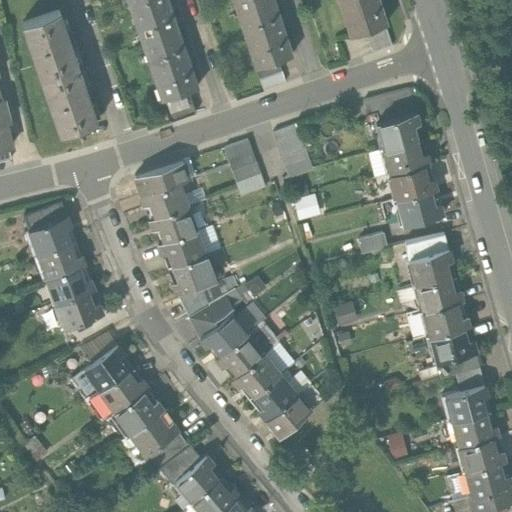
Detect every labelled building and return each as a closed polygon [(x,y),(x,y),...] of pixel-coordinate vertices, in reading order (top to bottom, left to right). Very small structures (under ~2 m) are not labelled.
[(178,31),(167,0),(127,0),(142,43),(178,31)] [(271,0),(231,0),(236,12),(271,0)] [(291,54),(272,0),(271,0),(236,12),(254,66),(277,59),(291,54)] [(386,22),(378,0),(338,0),(350,34),(364,29),(383,23),(386,22)] [(77,68),(57,9),(21,22),(41,80),(77,68)] [(391,45),(383,23),(364,29),(372,52),(391,45)] [(196,86),(178,31),(142,43),(160,98),(187,89),(196,86)] [(284,81),(277,59),(254,66),(262,89),(284,81)] [(95,119),(77,68),(41,80),(59,132),(95,119)] [(368,120),(414,108),(408,87),(362,99),(368,120)] [(194,112),(187,89),(160,98),(168,121),(194,112)] [(368,120),(364,121),(369,138),(380,134),(380,135),(382,134),(385,146),(415,137),(411,123),(417,121),(414,108),(368,120)] [(296,122),(274,130),(278,142),(300,134),(296,122)] [(5,129),(4,123),(0,123),(0,148),(8,146),(4,129),(5,129)] [(300,134),(278,142),(282,153),(304,145),(300,134)] [(415,137),(385,146),(388,157),(385,158),(389,172),(392,171),(421,163),(427,161),(424,151),(420,152),(415,137)] [(246,139),(223,147),(227,158),(250,150),(246,139)] [(304,145),(282,153),(285,164),(308,156),(304,145)] [(0,160),(11,157),(8,146),(0,148),(0,160)] [(250,150),(227,158),(231,170),(254,162),(250,150)] [(308,156),(285,164),(290,176),(312,168),(308,156)] [(141,193),(178,180),(178,181),(189,177),(182,159),(134,175),(141,193)] [(254,162),(231,170),(235,181),(258,173),(254,162)] [(421,163),(392,171),(395,182),(392,183),(396,197),(399,196),(428,188),(434,186),(431,176),(425,178),(421,163)] [(258,173),(235,181),(240,194),(262,186),(258,173)] [(178,181),(178,180),(141,193),(140,193),(144,204),(150,201),(155,216),(185,206),(181,194),(183,194),(178,181)] [(428,188),(399,196),(402,206),(399,207),(403,222),(441,212),(438,201),(432,203),(428,188)] [(311,192),(291,200),(298,219),(318,212),(311,192)] [(23,213),(28,226),(63,214),(58,200),(23,213)] [(187,205),(185,206),(155,216),(149,218),(152,228),(159,226),(164,240),(193,230),(189,218),(191,218),(187,205)] [(35,238),(40,251),(68,241),(63,225),(69,223),(66,213),(63,214),(28,226),(33,239),(35,238)] [(196,229),(193,230),(164,240),(158,243),(161,253),(168,251),(173,265),(202,255),(198,244),(200,243),(196,229)] [(382,243),(379,231),(357,236),(360,248),(382,243)] [(410,256),(445,246),(442,233),(407,243),(410,256)] [(46,276),(49,276),(77,265),(84,263),(80,252),(73,254),(68,241),(40,251),(44,262),(41,263),(46,276)] [(410,256),(408,256),(412,271),(415,270),(418,283),(447,274),(443,259),(449,257),(445,246),(410,256)] [(206,265),(202,255),(173,265),(178,280),(173,282),(176,292),(179,291),(200,284),(213,279),(208,265),(206,265)] [(55,301),(58,300),(86,290),(93,287),(89,276),(82,279),(77,265),(49,276),(53,286),(50,287),(55,301)] [(447,274),(418,283),(421,293),(418,294),(422,308),(425,308),(454,300),(460,298),(457,287),(451,288),(447,274)] [(189,314),(209,302),(200,284),(179,291),(189,314)] [(189,314),(200,336),(220,320),(218,316),(243,295),(238,285),(209,302),(189,314)] [(59,312),(64,326),(102,312),(97,301),(91,303),(86,290),(58,300),(62,311),(59,312)] [(336,304),(343,324),(361,318),(355,298),(336,304)] [(454,300),(425,308),(428,318),(425,319),(429,333),(432,333),(461,325),(467,323),(464,313),(458,314),(454,300)] [(240,323),(231,311),(220,320),(200,336),(207,345),(211,341),(221,353),(246,333),(239,324),(240,323)] [(278,341),(264,323),(250,335),(248,332),(246,333),(221,353),(216,357),(223,366),(229,361),(238,373),(264,352),(278,341)] [(461,325),(432,333),(434,343),(431,343),(435,358),(473,348),(470,337),(465,339),(461,325)] [(95,377),(101,387),(126,368),(118,356),(123,351),(117,343),(85,366),(93,378),(95,377)] [(478,364),(473,348),(435,358),(440,375),(456,370),(478,364)] [(272,363),(264,352),(238,373),(233,377),(240,386),(244,382),(253,394),(279,374),(270,364),(272,363)] [(482,381),(478,364),(456,370),(460,387),(482,381)] [(115,409),(116,408),(141,390),(147,386),(141,378),(136,382),(126,368),(101,387),(108,396),(106,398),(115,409)] [(286,384),(279,374),(253,394),(263,406),(258,410),(265,419),(297,394),(288,382),(286,384)] [(445,391),(454,388),(452,380),(443,383),(445,391)] [(445,391),(443,391),(451,417),(453,417),(484,409),(479,393),(485,391),(482,381),(460,387),(454,388),(445,391)] [(297,394),(265,419),(280,436),(323,399),(310,383),(297,394)] [(129,430),(131,429),(156,411),(162,407),(156,398),(150,402),(141,390),(116,408),(123,418),(122,419),(129,430)] [(484,409),(453,417),(457,428),(454,429),(458,442),(460,442),(490,433),(496,432),(494,422),(488,423),(484,409)] [(137,441),(145,452),(150,449),(177,429),(171,420),(165,424),(156,411),(131,429),(138,440),(137,441)] [(188,444),(177,429),(150,449),(162,464),(188,444)] [(408,449),(402,429),(389,433),(394,452),(408,449)] [(490,433),(460,442),(463,453),(461,454),(464,467),(467,467),(497,459),(503,457),(500,447),(494,449),(490,433)] [(200,458),(188,444),(162,464),(175,479),(200,458)] [(185,488),(193,498),(216,478),(206,466),(212,461),(206,454),(200,458),(175,479),(183,490),(185,488)] [(497,459),(467,467),(470,479),(468,479),(471,493),(474,492),(510,483),(507,472),(501,474),(497,459)] [(201,511),(215,511),(233,498),(239,493),(232,485),(226,490),(216,478),(193,498),(201,507),(199,508),(201,511)] [(511,482),(510,483),(474,492),(478,511),(484,511),(511,505),(511,482)] [(254,511),(249,505),(243,510),(233,498),(215,511),(254,511)]
